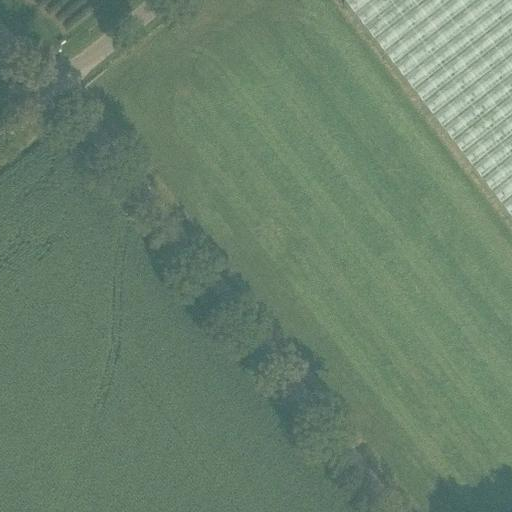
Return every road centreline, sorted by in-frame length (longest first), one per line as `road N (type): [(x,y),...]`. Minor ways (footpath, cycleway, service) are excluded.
road 1 (unclassified): [(398,511),(62,83)]
road 2 (unclassified): [(62,83),(162,0)]
